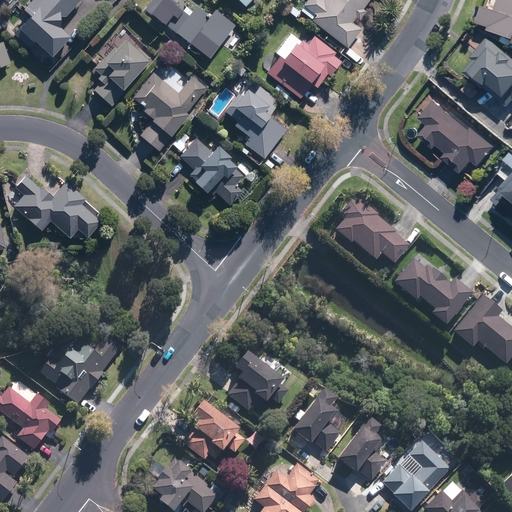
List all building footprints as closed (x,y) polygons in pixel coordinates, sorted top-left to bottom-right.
[(82,0),(31,0),(22,10),(29,16),(22,24),(55,55),(76,34),(66,23),(66,18),(82,0)] [(214,47),(217,49),(221,43),(233,52),(244,36),(211,11),(207,16),(193,5),(185,16),(175,9),(178,5),(170,0),(151,0),(143,12),(203,57),(206,53),(208,55),(214,47)] [(232,0),(243,9),(250,0),(232,0)] [(307,22),(346,48),(359,29),(351,23),(353,20),(357,22),(364,12),(362,10),(369,0),(323,0),(323,1),(322,0),(304,0),(297,12),(309,20),(307,22)] [(511,0),(488,0),(486,8),(481,6),(474,24),(487,29),(486,31),(511,40),(510,44),(511,44),(511,0)] [(305,45),(290,33),(275,53),(279,57),(277,60),(275,58),(262,75),(297,101),(308,86),(313,90),(324,75),(328,78),(342,59),(312,36),(305,45)] [(511,59),(486,38),(470,58),(474,61),(463,75),(483,91),(485,89),(508,108),(511,103),(511,59)] [(0,65),(12,61),(4,39),(0,40),(0,65)] [(120,39),(90,71),(98,77),(94,81),(97,84),(91,91),(108,107),(153,59),(142,48),(136,54),(120,39)] [(177,93),(151,72),(128,100),(140,110),(138,113),(142,116),(129,132),(157,154),(187,116),(185,114),(206,87),(191,75),(177,93)] [(253,92),(243,85),(222,113),(235,122),(230,128),(246,139),(241,145),(261,160),(284,130),(266,117),(277,102),(257,86),(253,92)] [(467,130),(434,101),(433,100),(417,119),(426,126),(417,136),(432,150),(436,145),(445,153),(441,157),(461,174),(471,161),(477,166),(494,147),(471,126),(467,130)] [(192,141),(183,132),(171,145),(180,153),(177,157),(192,170),(186,176),(192,181),(188,185),(201,196),(205,191),(210,196),(213,193),(227,206),(231,202),(232,203),(242,192),(234,185),(242,177),(224,161),(227,158),(214,147),(209,153),(194,139),(192,141)] [(43,185),(28,173),(18,184),(27,192),(17,203),(44,228),(53,218),(74,235),(81,227),(91,235),(103,221),(83,202),(88,196),(68,179),(56,193),(45,183),(43,185)] [(391,266),(408,246),(392,233),(393,232),(375,217),(377,214),(354,195),(353,194),(335,215),(342,221),(332,232),(347,244),(349,242),(372,262),(378,255),(391,266)] [(0,248),(8,246),(0,212),(0,248)] [(439,328),(468,295),(469,294),(451,278),(445,285),(421,264),(418,267),(409,260),(389,283),(411,302),(414,299),(429,312),(425,316),(439,328)] [(499,311),(480,297),(452,334),(470,348),(474,343),(503,365),(509,358),(511,360),(511,331),(494,318),(499,311)] [(100,347),(82,334),(71,350),(61,343),(40,372),(82,402),(124,343),(110,333),(100,347)] [(234,382),(224,396),(246,413),(254,402),(259,407),(266,398),(275,405),(287,390),(239,354),(228,369),(233,373),(229,379),(234,382)] [(4,395),(0,392),(0,408),(25,426),(18,436),(37,449),(50,431),(53,433),(64,417),(51,408),(56,402),(40,391),(33,401),(11,386),(4,395)] [(295,421),(286,433),(304,446),(307,443),(322,454),(337,433),(325,425),(335,412),(327,406),(331,401),(317,391),(302,412),(298,409),(291,418),(295,421)] [(191,432),(181,446),(202,462),(207,456),(211,459),(221,446),(231,454),(241,440),(233,434),(235,431),(215,416),(214,417),(195,403),(184,418),(192,424),(188,430),(191,432)] [(363,418),(330,462),(348,475),(352,469),(369,482),(384,462),(371,452),(380,440),(374,435),(378,429),(363,418)] [(0,497),(5,501),(20,482),(8,472),(12,468),(19,473),(33,455),(5,433),(0,440),(0,497)] [(402,511),(404,511),(447,469),(417,442),(404,457),(417,469),(407,480),(394,467),(379,483),(389,492),(385,496),(402,511)] [(164,473),(159,469),(150,480),(153,482),(146,491),(155,499),(152,502),(163,511),(168,511),(174,505),(178,509),(183,502),(194,511),(203,511),(215,498),(204,489),(206,486),(187,470),(185,473),(173,463),(164,473)] [(272,472),(247,504),(256,511),(255,511),(297,511),(307,501),(302,497),(314,481),(292,464),(281,479),(272,472)] [(511,467),(494,487),(505,498),(504,500),(511,507),(511,467)] [(472,511),(483,501),(472,491),(465,498),(459,491),(448,502),(437,492),(419,509),(422,511),(472,511)]
